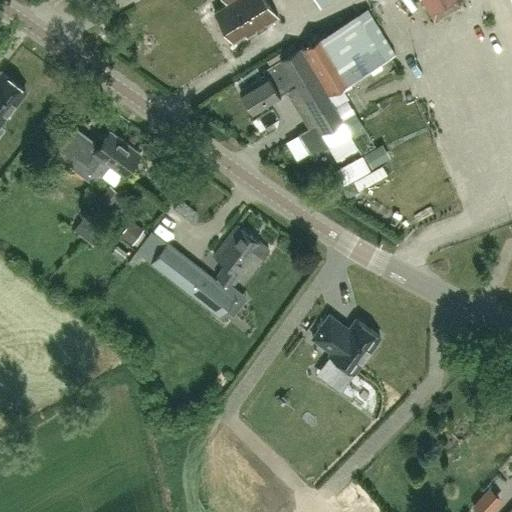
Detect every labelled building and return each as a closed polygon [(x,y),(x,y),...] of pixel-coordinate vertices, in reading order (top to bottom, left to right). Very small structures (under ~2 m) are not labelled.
[(247,37),(278,18),(266,0),(225,0),(228,3),(214,11),(233,41),(245,33),(247,37)] [(421,0),(434,22),(459,7),(455,0),(421,0)] [(357,147),(336,110),(326,93),(372,67),(384,60),(395,54),(386,37),(375,43),(359,15),(346,22),(263,70),(266,74),(240,89),(254,111),(280,95),(278,91),(285,87),(303,117),(309,114),(314,124),(308,127),(297,134),(307,151),(310,156),(328,146),(335,160),(357,147)] [(423,107),(433,103),(421,69),(411,72),(423,107)] [(0,122),(25,90),(2,72),(0,73),(0,122)] [(124,174),(140,152),(110,130),(95,150),(82,141),(66,162),(94,183),(101,174),(109,163),(122,173),(124,174)] [(355,182),(376,169),(369,158),(348,171),(355,182)] [(104,213),(118,193),(107,185),(93,205),(104,213)] [(83,215),(73,228),(95,244),(105,230),(83,215)] [(259,263),(270,249),(238,225),(215,256),(223,262),(215,273),(232,287),(253,259),(259,263)] [(241,302),(165,242),(150,261),(217,314),(223,307),(231,313),(241,302)] [(329,314),(313,337),(332,351),(330,354),(354,372),(380,336),(356,319),(347,330),(341,325),(342,323),(329,314)] [(486,488),(472,503),(481,511),(488,511),(499,500),(486,488)]
